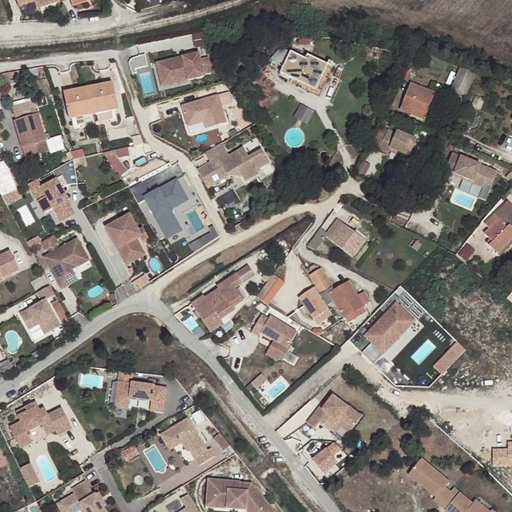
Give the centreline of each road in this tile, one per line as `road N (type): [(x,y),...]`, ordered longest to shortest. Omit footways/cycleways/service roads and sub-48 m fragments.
road 1 (residential): [(0,63),(118,52),(145,131),(185,163),(228,242)]
road 2 (residential): [(329,511),(207,356),(140,297)]
road 3 (residential): [(140,297),(0,390)]
road 4 (residential): [(0,31),(106,24),(117,15),(111,0)]
